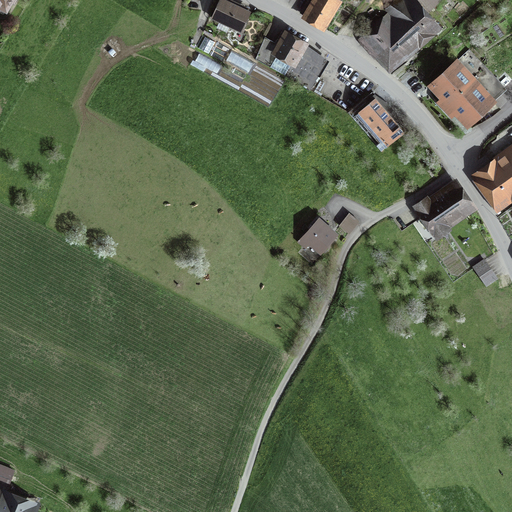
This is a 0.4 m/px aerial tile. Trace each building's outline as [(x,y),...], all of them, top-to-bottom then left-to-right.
[(5,10),(6,10),(11,0),(0,0),(0,11),(3,14),(5,10)] [(214,19),(217,21),(219,18),(240,28),(247,13),(222,1),(219,0),(214,0),(210,10),(217,13),(214,19)] [(307,0),(300,13),(306,16),(314,0),(307,0)] [(314,0),(306,16),(305,16),(323,27),(338,2),(338,0),(314,0)] [(394,0),(386,9),(396,17),(390,23),(387,21),(365,40),(378,55),(428,12),(440,0),(394,0)] [(432,29),(436,33),(442,28),(428,12),(378,55),(391,69),(400,61),(399,59),(432,29)] [(306,43),(287,32),(278,46),(275,53),(277,54),(294,64),(304,47),(306,43)] [(208,53),(215,42),(205,37),(199,48),(208,53)] [(264,38),(256,59),(270,66),(277,54),(275,53),(278,46),(264,38)] [(304,47),(294,64),(292,62),(285,76),(310,90),(325,63),(315,57),(317,54),(304,47)] [(504,87),(469,49),(459,58),(494,96),(504,87)] [(443,96),(437,101),(452,117),(457,112),(468,124),(493,101),(491,99),(494,96),(459,58),(431,84),(443,96)] [(359,112),(383,139),(376,145),(381,150),(404,131),(399,125),(375,98),(359,112)] [(511,146),(497,158),(499,161),(478,176),(499,205),(511,197),(511,198),(511,146)] [(471,207),(461,194),(458,188),(455,184),(429,202),(427,199),(417,206),(437,235),(448,228),(446,225),(471,207)] [(358,220),(350,213),(340,225),(349,233),(358,220)] [(310,241),(321,251),(333,237),(335,234),(330,229),(319,220),(304,237),(310,241)] [(474,267),(486,284),(497,277),(485,260),(474,267)] [(0,511),(28,511),(1,501),(11,477),(0,472),(0,511)]
